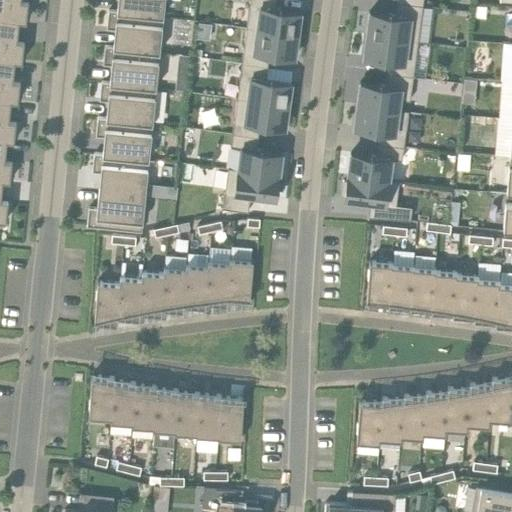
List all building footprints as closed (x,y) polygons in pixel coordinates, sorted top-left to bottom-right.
[(0,0),(0,18),(19,21),(26,21),(28,0),(26,0),(0,0)] [(119,0),(119,11),(163,15),(164,0),(119,0)] [(249,0),(246,27),(297,34),(300,12),(275,8),(275,0),(249,0)] [(369,11),(366,34),(417,41),(422,6),(396,2),(395,15),(369,11)] [(106,28),(115,29),(117,29),(115,47),(159,51),(163,15),(119,11),(116,11),(108,10),(106,28)] [(0,59),(15,61),(22,61),(24,40),(17,39),(19,21),(0,18),(0,59)] [(297,34),(246,27),(241,63),(267,66),(269,53),(294,57),(297,34)] [(366,34),(363,57),(389,60),(387,73),(413,76),(417,41),(366,34)] [(115,47),(113,47),(105,46),(103,64),(111,64),(113,65),(111,82),(155,87),(159,51),(115,47)] [(204,49),(196,48),(195,57),(203,57),(204,49)] [(0,99),(11,100),(18,101),(20,80),(13,79),(15,61),(0,59),(0,99)] [(291,82),(265,79),(267,66),(241,63),(237,98),(288,105),(291,82)] [(357,104),(398,109),(399,99),(410,100),(413,76),(387,73),(385,85),(360,82),(357,104)] [(188,78),(175,77),(173,89),(186,90),(188,78)] [(475,80),(464,79),(462,90),(474,91),(475,80)] [(152,122),(155,87),(111,82),(109,82),(101,81),(99,99),(107,100),(110,100),(108,118),(152,122)] [(232,133),(258,137),(259,124),(285,127),(288,105),(237,98),(232,133)] [(0,139),(6,140),(14,141),(16,120),(9,119),(11,100),(0,99),(0,139)] [(403,147),(408,110),(398,109),(357,104),(354,127),(379,131),(377,143),(403,147)] [(106,136),(104,154),(148,158),(152,122),(108,118),(106,118),(97,117),(96,135),(104,136),(106,136)] [(238,169),(278,174),(281,153),(256,149),(258,137),(232,133),(230,146),(240,148),(238,169)] [(5,159),(6,140),(0,139),(0,179),(2,180),(10,181),(12,159),(5,159)] [(377,143),(376,156),(351,153),(348,174),(388,180),(391,158),(402,160),(403,147),(377,143)] [(104,154),(102,154),(94,153),(92,171),(100,171),(102,172),(101,190),(145,195),(148,158),(104,154)] [(222,208),(248,211),(250,195),(275,198),(278,174),(238,169),(227,167),(222,208)] [(348,174),(347,181),(343,180),(341,194),(345,195),(344,198),(370,201),(368,216),(410,219),(412,206),(396,204),(399,181),(388,180),(348,174)] [(88,207),(87,225),(86,225),(141,231),(145,195),(101,190),(99,208),(96,208),(88,207)] [(450,222),(459,223),(462,202),(453,201),(450,222)] [(511,203),(505,204),(503,230),(511,230),(511,203)] [(247,218),(247,226),(259,227),(259,218),(247,218)] [(220,220),(209,223),(210,231),(222,228),(220,220)] [(438,231),(439,223),(427,221),(426,230),(438,231)] [(177,223),(165,226),(167,234),(179,231),(177,223)] [(210,231),(209,223),(197,226),(199,233),(210,231)] [(439,223),(438,231),(450,233),(451,224),(439,223)] [(393,234),(395,226),(383,225),(382,233),(393,234)] [(167,234),(165,226),(153,229),(155,237),(167,234)] [(407,228),(395,226),(393,234),(406,236),(407,228)] [(123,243),(124,235),(111,234),(111,242),(123,243)] [(468,242),(480,244),(481,235),(469,234),(468,242)] [(136,237),(124,235),(123,243),(135,245),(136,237)] [(481,235),(480,244),(492,245),(493,237),(481,235)] [(511,238),(502,238),(501,246),(511,247),(511,238)] [(397,263),(437,265),(438,252),(397,250),(397,263)] [(227,298),(227,299),(247,300),(247,301),(249,301),(252,259),(251,259),(229,258),(229,262),(230,262),(227,298)] [(389,305),(393,264),(393,262),(371,260),(369,260),(366,302),(368,302),(388,303),(388,305),(389,305)] [(230,262),(229,262),(207,261),(207,265),(208,265),(205,302),(227,303),(227,299),(227,298),(230,262)] [(185,263),(185,269),(186,269),(183,304),(184,304),(205,306),(205,302),(208,265),(207,265),(185,263)] [(411,308),(414,266),(414,265),(393,264),(389,305),(409,306),(409,307),(411,308)] [(431,311),(432,311),(435,270),(435,268),(414,266),(411,308),(431,309),(431,311)] [(163,267),(163,273),(164,273),(161,308),(162,308),(183,310),(184,304),(183,304),(186,269),(185,269),(163,267)] [(457,272),(435,270),(432,311),(452,313),(452,315),(453,315),(457,274),(457,272)] [(139,312),(140,312),(161,313),(162,308),(161,308),(164,273),(163,273),(141,271),(141,277),(142,277),(139,312)] [(478,275),(457,274),(453,315),(473,316),(473,319),(475,319),(478,278),(478,275)] [(119,275),(119,282),(120,282),(117,316),(118,316),(139,318),(140,312),(139,312),(142,277),(141,277),(119,275)] [(478,278),(475,319),(495,321),(494,324),(496,324),(499,283),(500,280),(478,278)] [(120,282),(119,282),(99,281),(99,280),(97,280),(94,322),(95,322),(95,321),(117,323),(118,316),(117,316),(120,282)] [(511,284),(499,283),(496,324),(511,325),(511,284)] [(113,380),(114,380),(115,377),(93,375),(93,374),(91,374),(88,416),(90,417),(90,416),(110,417),(111,417),(113,380)] [(471,383),(468,424),(489,425),(490,419),(493,377),(492,377),(491,384),(471,383)] [(511,378),(493,377),(490,419),(510,420),(509,420),(511,421),(511,411),(511,378)] [(111,417),(110,417),(110,421),(132,422),(135,384),(136,384),(136,381),(114,380),(113,380),(111,417)] [(468,424),(471,383),(470,382),(469,389),(450,387),(446,428),(467,430),(468,424)] [(157,386),(136,384),(135,384),(132,422),(131,425),(153,426),(156,388),(157,388),(157,386)] [(445,434),(446,428),(450,387),(447,387),(447,393),(427,391),(424,432),(445,434)] [(153,429),(174,430),(175,430),(178,391),(179,389),(157,388),(156,388),(153,426),(153,429)] [(200,392),(178,391),(175,430),(174,430),(174,432),(196,433),(199,393),(200,393),(200,392)] [(423,437),(424,432),(427,391),(425,391),(425,396),(405,394),(402,435),(423,437)] [(221,395),(200,393),(199,393),(196,433),(196,434),(217,436),(218,436),(220,396),(221,396),(221,395)] [(403,399),(384,397),(380,438),(401,440),(402,435),(405,394),(404,394),(403,399)] [(218,436),(217,436),(217,437),(239,439),(240,439),(243,397),(242,397),(241,398),(221,396),(220,396),(218,436)] [(379,443),(380,438),(384,397),(382,397),(381,402),(361,400),(361,399),(359,399),(356,441),(358,441),(379,443)] [(106,458),(96,455),(94,463),(104,466),(106,458)] [(116,469),(127,472),(129,464),(118,461),(116,469)] [(472,469),(484,471),(485,463),(473,461),(472,469)] [(497,464),(485,463),(484,471),(496,472),(497,464)] [(141,467),(129,464),(127,472),(139,475),(141,467)] [(408,473),(410,481),(421,478),(419,470),(408,473)] [(441,473),(443,480),(455,477),(453,470),(441,473)] [(215,479),(215,471),(203,471),(203,479),(215,479)] [(227,471),(215,471),(215,479),(227,479),(227,471)] [(431,483),(443,480),(441,473),(429,475),(431,483)] [(363,484),(375,484),(376,476),(363,476),(363,484)] [(388,477),(376,476),(375,484),(387,485),(388,477)] [(172,485),(172,477),(160,477),(160,485),(172,485)] [(172,477),(172,485),(184,485),(184,477),(172,477)] [(154,485),(152,497),(168,498),(169,487),(154,485)] [(260,510),(261,505),(236,503),(237,489),(242,489),(242,488),(203,485),(202,510),(217,511),(216,511),(262,511),(263,510),(260,510)] [(511,511),(511,492),(476,486),(471,511),(511,511)] [(393,511),(395,493),(352,491),(351,504),(346,504),(325,502),(324,511),(393,511)] [(63,511),(111,511),(113,496),(79,493),(79,494),(84,494),(82,511),(64,510),(63,511)] [(427,511),(428,495),(417,494),(416,510),(427,511)]
